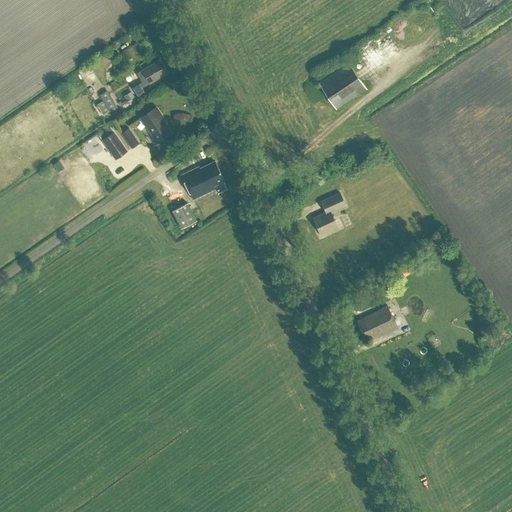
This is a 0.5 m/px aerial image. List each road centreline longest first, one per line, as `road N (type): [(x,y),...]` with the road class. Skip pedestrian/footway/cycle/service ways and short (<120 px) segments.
road 1 (tertiary): [(406,511),(227,124)]
road 2 (unclassified): [(0,280),(227,124)]
road 3 (tertiary): [(227,124),(171,0)]
